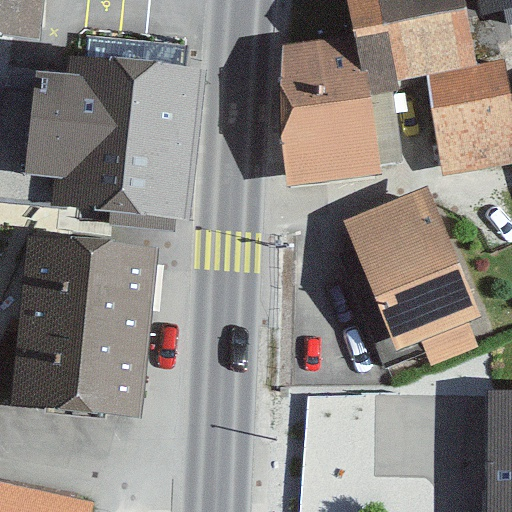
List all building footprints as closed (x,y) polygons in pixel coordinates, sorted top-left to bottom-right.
[(39,0),(0,0),(0,40),(36,44),(39,0)] [(288,45),(296,188),(384,171),(366,78),(476,57),(465,0),(347,0),(354,33),(288,45)] [(511,0),(485,0),(488,11),(511,5),(511,0)] [(201,68),(73,55),(72,73),(37,71),(24,172),(62,179),(58,205),(188,219),(201,68)] [(511,108),(502,59),(430,73),(449,171),(511,158),(511,108)] [(492,350),(428,188),(343,221),(397,357),(430,344),(441,370),(492,350)] [(156,247),(32,235),(15,403),(139,415),(156,247)] [(511,511),(511,390),(487,390),(485,511),(511,511)] [(0,511),(91,511),(93,502),(0,484),(0,511)]
